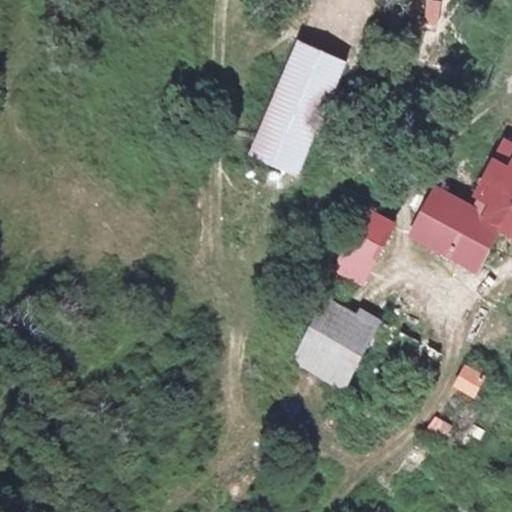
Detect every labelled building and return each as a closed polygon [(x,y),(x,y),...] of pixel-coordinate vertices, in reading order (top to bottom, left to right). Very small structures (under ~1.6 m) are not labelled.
[(342,51),(293,32),(246,151),(295,170),(342,51)] [(429,187),(405,230),(474,271),(499,227),(511,234),(511,232),(511,130),(468,205),(429,187)] [(365,210),(329,268),(356,285),(391,225),(365,210)] [(511,285),(508,283),(501,294),(511,302),(511,285)] [(398,421),(436,358),(377,322),(372,330),(327,304),(294,362),(398,421)] [(471,393),(480,376),(461,364),(451,380),(471,393)] [(433,413),(426,428),(449,440),(457,425),(433,413)]
